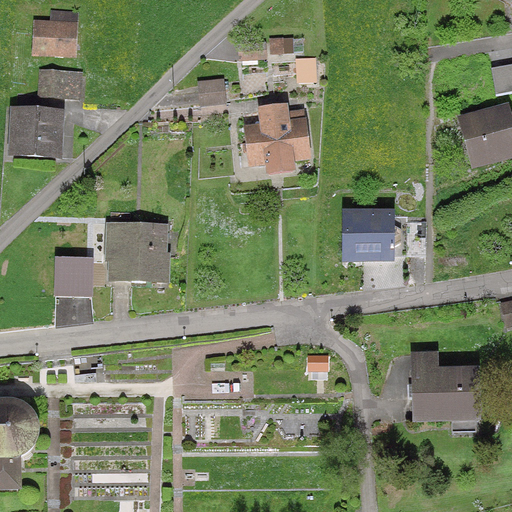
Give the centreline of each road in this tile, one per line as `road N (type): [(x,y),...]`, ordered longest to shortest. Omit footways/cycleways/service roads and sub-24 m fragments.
road 1 (residential): [(0,242),(254,0)]
road 2 (residential): [(282,316),(0,350)]
road 3 (residential): [(368,511),(352,357),(282,316)]
road 4 (residential): [(511,280),(282,316)]
